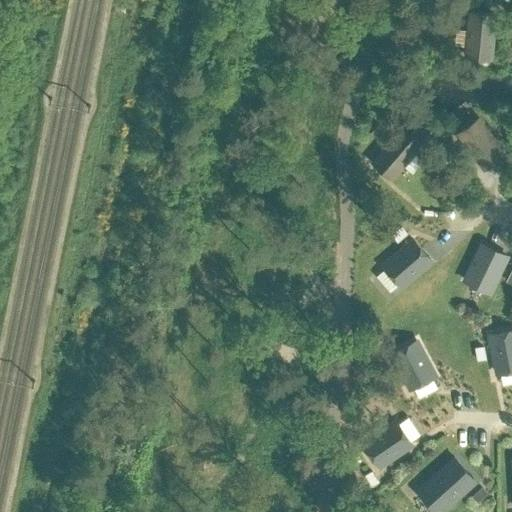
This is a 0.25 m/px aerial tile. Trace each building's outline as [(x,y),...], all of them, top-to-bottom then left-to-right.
[(493,59),(498,13),(469,10),(464,56),(493,59)] [(484,170),(508,153),(480,115),(456,132),(484,170)] [(377,139),(383,133),(377,126),(370,132),(377,139)] [(393,180),(421,148),(399,129),(371,161),(393,180)] [(402,226),(392,234),(397,241),(407,233),(402,226)] [(412,237),(381,264),(402,288),(433,261),(412,237)] [(468,297),(496,297),(496,257),(468,257),(468,297)] [(511,321),(489,325),(497,371),(511,368),(511,321)] [(390,346),(410,386),(434,373),(414,334),(390,346)] [(361,438),(380,466),(415,442),(396,415),(361,438)] [(437,511),(439,511),(460,494),(476,480),(454,456),(417,489),(437,511)] [(472,495),(478,502),(488,494),(482,486),(472,495)]
